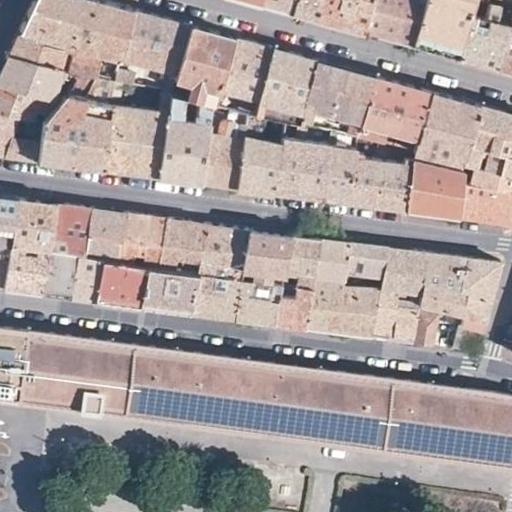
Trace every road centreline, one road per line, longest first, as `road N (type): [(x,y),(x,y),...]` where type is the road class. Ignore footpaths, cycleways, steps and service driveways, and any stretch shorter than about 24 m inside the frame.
road 1 (residential): [(511,240),(0,174)]
road 2 (residential): [(491,366),(0,297)]
road 3 (residential): [(194,0),(511,86)]
